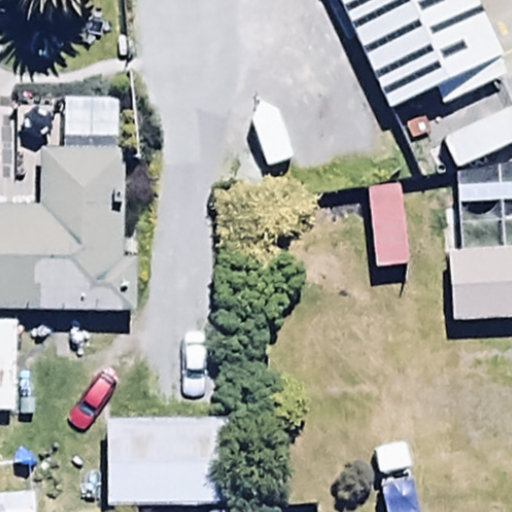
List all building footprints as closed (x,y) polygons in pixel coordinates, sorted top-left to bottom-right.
[(493,66),(463,0),(333,0),(383,114),(493,66)] [(0,208),(0,315),(130,317),(130,261),(116,261),(117,161),(43,160),(42,209),(0,208)] [(443,253),(446,323),(511,320),(511,162),(443,165),(447,253),(443,253)] [(393,187),(361,190),(368,272),(400,269),(393,187)] [(223,420),(98,423),(101,511),(225,507),(223,420)]
